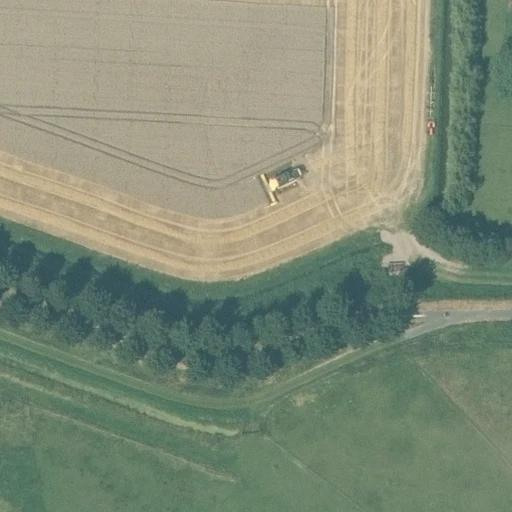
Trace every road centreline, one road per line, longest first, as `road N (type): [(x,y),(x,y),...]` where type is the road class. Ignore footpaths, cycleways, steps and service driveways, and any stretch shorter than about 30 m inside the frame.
road 1 (track): [(0,338),(183,404),(246,406),(464,315)]
road 2 (track): [(389,213),(433,271),(511,280)]
